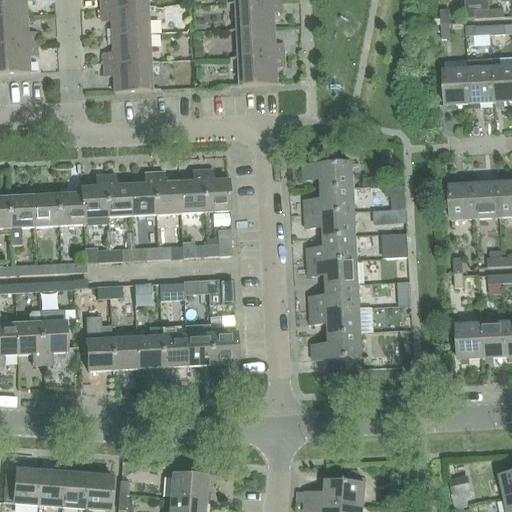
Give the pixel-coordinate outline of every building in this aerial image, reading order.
[(0,0),(0,19),(25,19),(24,3),(33,3),(33,0),(0,0)] [(98,0),(100,11),(146,9),(145,0),(98,0)] [(233,4),(234,32),(272,29),(271,14),(280,14),(280,2),(233,4)] [(109,23),(110,38),(148,37),(146,9),(100,11),(100,23),(109,23)] [(475,20),(490,19),(489,10),(475,11),(475,20)] [(489,10),(490,19),(503,19),(503,10),(489,10)] [(441,26),(450,25),(449,11),(440,11),(441,20),(441,26)] [(0,19),(0,47),(36,45),(35,34),(26,34),(25,19),(0,19)] [(450,25),(441,26),(442,41),(451,40),(450,25)] [(476,37),(490,36),(490,27),(476,28),(476,37)] [(490,27),(490,36),(505,36),(504,27),(490,27)] [(234,32),(236,60),(282,57),(282,44),(272,45),(272,29),(234,32)] [(102,54),(103,67),(149,64),(148,37),(110,38),(111,54),(102,54)] [(36,45),(0,47),(0,76),(28,74),(27,57),(37,57),(36,45)] [(282,57),(236,60),(237,87),(275,85),(274,70),(283,69),(282,57)] [(500,61),(492,61),(492,62),(493,71),(494,106),(494,108),(496,108),(496,110),(505,110),(504,106),(511,105),(511,70),(501,71),(500,61)] [(492,62),(468,63),(468,65),(468,73),(470,107),(470,108),(472,108),(472,111),(480,111),(480,106),(494,106),(493,71),(492,62)] [(149,64),(103,67),(104,79),(113,78),(113,94),(151,92),(149,64)] [(468,73),(444,74),(445,109),(448,109),(448,112),(456,112),(456,107),(470,107),(468,73)] [(353,166),(302,168),(303,182),(320,181),(321,192),(354,190),(353,166)] [(211,173),(201,174),(204,216),(228,214),(227,182),(212,183),(211,173)] [(192,184),(177,185),(179,217),(204,216),(201,174),(191,174),(192,184)] [(162,175),(152,176),(155,219),(179,217),(177,185),(163,186),(162,175)] [(143,187),(129,188),(130,220),(155,219),(152,176),(142,176),(143,187)] [(114,178),(104,179),(106,221),(130,220),(129,188),(115,189),(114,178)] [(94,190),(80,191),(80,196),(82,223),(83,223),(84,229),(106,227),(106,221),(104,179),(94,179),(94,190)] [(498,186),(497,184),(489,184),(487,182),(477,182),(475,185),(475,187),(475,189),(476,221),(501,220),(499,188),(499,186),(498,186)] [(476,221),(475,189),(475,187),(473,187),(473,184),(465,185),(465,189),(452,189),(452,188),(451,188),(452,223),(476,221)] [(511,187),(499,188),(501,220),(511,219),(511,187)] [(406,198),(405,188),(385,189),(385,199),(406,198)] [(321,203),(304,204),(305,217),(355,215),(354,190),(321,192),(321,203)] [(20,194),(16,195),(17,199),(7,200),(9,233),(10,248),(21,248),(20,232),(33,231),(32,198),(31,193),(30,193),(28,192),(20,192),(20,194)] [(58,230),(84,229),(83,223),(82,223),(80,196),(56,197),(58,230)] [(32,198),(33,231),(58,230),(56,197),(32,198)] [(0,233),(9,233),(7,200),(0,200),(0,233)] [(406,213),(374,214),(375,226),(406,225),(406,213)] [(355,215),(305,217),(306,231),(323,230),(323,240),(357,239),(355,215)] [(205,247),(206,258),(231,257),(230,231),(217,232),(218,246),(205,247)] [(407,236),(384,237),(385,261),(408,260),(407,236)] [(193,261),(192,238),(180,238),(180,261),(193,261)] [(324,251),(307,252),(307,265),(358,263),(357,239),(323,240),(324,251)] [(194,259),(206,258),(205,247),(194,247),(194,259)] [(156,249),(157,261),(170,261),(170,248),(156,249)] [(146,262),(157,261),(156,249),(145,249),(146,262)] [(121,250),(108,251),(108,264),(122,263),(121,250)] [(97,264),(108,264),(108,251),(97,252),(97,264)] [(511,260),(502,261),(503,269),(511,268),(511,260)] [(462,261),(454,261),(455,276),(463,276),(462,261)] [(490,261),(488,261),(488,270),(503,269),(502,261),(490,261)] [(358,263),(307,265),(308,279),(325,278),(326,289),(359,287),(358,263)] [(67,265),(68,275),(86,274),(86,265),(85,265),(67,265)] [(53,275),(52,266),(35,267),(35,276),(53,275)] [(35,276),(35,267),(19,268),(19,277),(35,276)] [(463,276),(455,276),(455,290),(464,290),(463,276)] [(511,277),(503,278),(504,286),(511,285),(511,277)] [(503,278),(489,278),(489,287),(504,286),(503,278)] [(85,281),(73,282),(73,291),(87,290),(87,283),(85,281)] [(220,282),(208,283),(208,295),(220,294),(221,306),(233,305),(232,282),(220,282)] [(62,283),(37,284),(38,294),(63,293),(62,283)] [(208,283),(183,284),(184,297),(208,296),(208,295),(208,283)] [(37,284),(12,285),(13,295),(38,294),(37,284)] [(0,285),(0,295),(13,295),(12,285),(0,285)] [(156,286),(157,298),(171,298),(170,285),(156,286)] [(133,306),(151,306),(152,287),(134,286),(133,306)] [(326,299),(309,300),(310,314),(360,311),(359,287),(326,289),(326,299)] [(97,289),(97,301),(108,300),(108,288),(97,289)] [(108,288),(108,300),(122,300),(121,288),(108,288)] [(117,314),(116,301),(84,303),(85,315),(117,314)] [(360,311),(310,314),(311,327),(328,326),(328,337),(361,335),(360,311)] [(48,313),(39,314),(41,368),(51,368),(51,357),(65,356),(65,345),(66,345),(66,331),(63,331),(62,313),(48,313)] [(41,368),(39,314),(30,314),(28,317),(29,327),(15,328),(16,359),(31,358),(32,369),(41,368)] [(86,350),(83,350),(84,363),(87,363),(87,375),(112,374),(110,342),(110,329),(101,329),(100,319),(84,320),(86,343),(86,350)] [(0,320),(0,369),(3,370),(2,360),(16,359),(15,328),(1,329),(0,320)] [(505,325),(481,326),(483,360),(483,362),(485,362),(485,364),(493,363),(493,359),(506,359),(507,359),(505,325)] [(483,360),(481,326),(457,327),(458,363),(461,362),(461,365),(470,364),(470,361),(483,360)] [(209,327),(184,328),(185,338),(186,370),(211,368),(209,332),(209,327)] [(149,340),(135,341),(137,372),(161,371),(160,339),(159,329),(148,330),(149,340)] [(234,331),(209,332),(211,368),(236,367),(234,335),(234,331)] [(329,348),(312,349),(312,362),(363,360),(361,335),(328,337),(329,348)] [(185,338),(160,339),(161,371),(186,370),(185,338)] [(135,341),(110,342),(112,374),(137,372),(135,341)] [(13,507),(37,509),(40,474),(37,474),(38,471),(30,471),(30,473),(16,471),(13,507)] [(37,509),(61,511),(64,475),(62,475),(63,473),(53,472),(53,475),(40,474),(37,509)] [(61,511),(74,511),(84,511),(88,477),(86,477),(86,475),(77,474),(77,476),(64,475),(61,511)] [(88,477),(84,511),(108,511),(112,479),(109,479),(110,476),(101,476),(101,479),(88,477)] [(511,477),(500,480),(505,501),(511,499),(511,477)] [(171,478),(169,502),(205,504),(205,502),(207,502),(207,495),(205,495),(206,480),(171,478)] [(119,498),(127,499),(129,483),(120,483),(119,498)] [(304,495),(303,506),(363,511),(365,486),(326,484),(325,496),(304,495)] [(119,498),(117,511),(119,511),(126,511),(127,499),(119,498)] [(169,502),(168,511),(203,511),(205,504),(169,502)]
